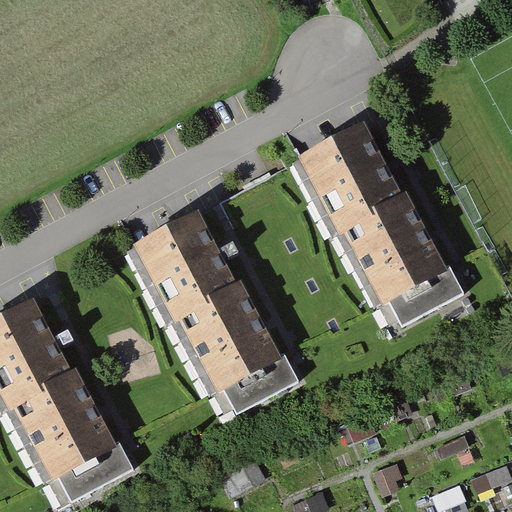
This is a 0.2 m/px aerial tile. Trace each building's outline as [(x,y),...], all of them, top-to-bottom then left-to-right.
[(364,122),(298,157),(338,234),(343,231),(382,304),(448,270),(407,191),(402,193),(364,122)] [(198,208),(130,244),(174,326),(181,322),(218,393),(283,359),(242,280),(237,282),(198,208)] [(32,301),(0,318),(0,398),(10,417),(15,415),(53,484),(118,448),(75,368),(70,371),(32,301)] [(376,474),(386,499),(408,490),(397,465),(376,474)] [(511,475),(508,465),(473,481),(479,496),(511,481),(511,475)] [(462,486),(434,496),(439,511),(445,511),(468,504),(462,486)] [(296,511),(330,511),(323,495),(294,507),(296,511)]
